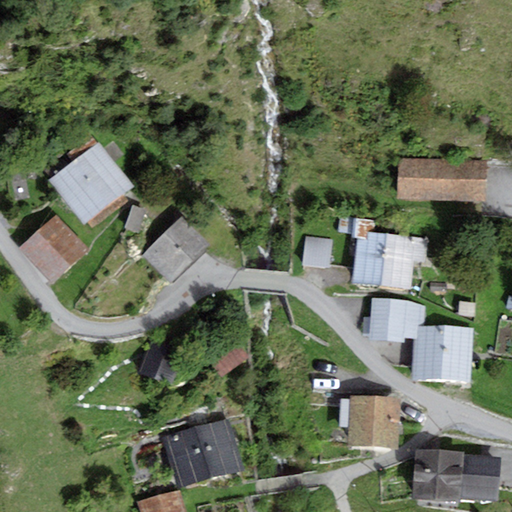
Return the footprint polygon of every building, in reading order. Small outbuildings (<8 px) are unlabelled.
[(54,177),(86,218),(128,187),(97,146),(54,177)] [(399,160),(397,201),(486,203),(488,163),(399,160)] [(54,219),(22,243),(52,283),(84,258),(54,219)] [(147,254),(171,279),(205,246),(181,221),(147,254)] [(361,234),(356,281),(406,287),(408,262),(423,263),(425,241),(361,234)] [(308,272),(335,275),(339,244),(312,241),(308,272)] [(416,340),(414,378),(465,381),(468,331),(423,329),(424,313),(406,304),(374,301),(372,338),(416,340)] [(231,337),(207,356),(221,375),(246,357),(231,337)] [(181,355),(154,343),(142,372),(169,383),(181,355)] [(349,442),(395,445),(398,401),(353,398),(349,442)] [(183,483),(239,467),(227,423),(171,439),(183,483)] [(464,456),(415,452),(411,502),(461,506),(461,501),(499,504),(502,461),(464,458),(464,456)] [(180,511),(174,492),(142,502),(145,511),(180,511)]
